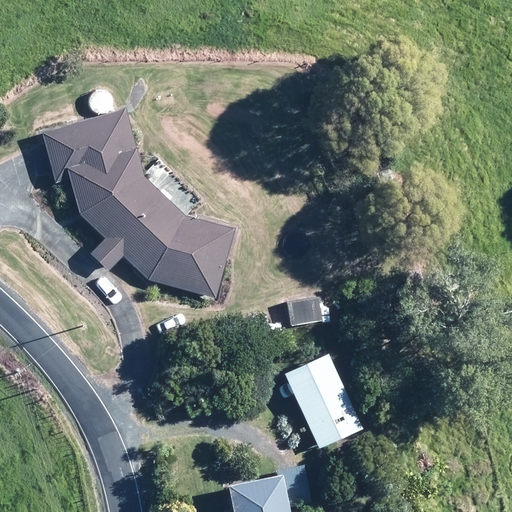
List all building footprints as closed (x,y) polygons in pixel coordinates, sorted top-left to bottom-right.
[(120,111),(40,133),(53,182),(68,178),(78,216),(102,238),(87,254),(106,271),(120,256),(146,280),(213,298),(232,229),(182,215),(140,177),(122,111),(120,111)] [(385,162),(371,166),(381,197),(395,193),(385,162)] [(315,297),(285,302),(289,326),(319,322),(315,297)] [(278,315),(258,319),(260,330),(280,327),(278,315)] [(323,357),(281,377),(316,451),(358,431),(323,357)] [(301,466),(274,471),(276,478),(225,488),(229,511),(285,511),(285,508),(308,503),(301,466)]
